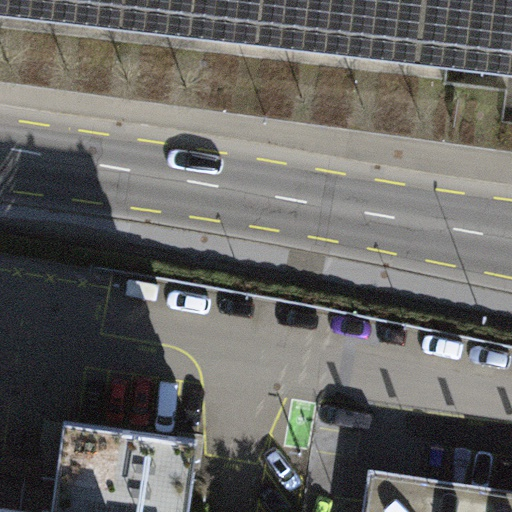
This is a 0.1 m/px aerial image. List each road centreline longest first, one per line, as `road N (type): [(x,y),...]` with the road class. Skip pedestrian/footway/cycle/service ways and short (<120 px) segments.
road 1 (residential): [(511,382),(0,281)]
road 2 (primary): [(0,160),(511,244)]
road 3 (unknown): [(245,332),(223,511)]
